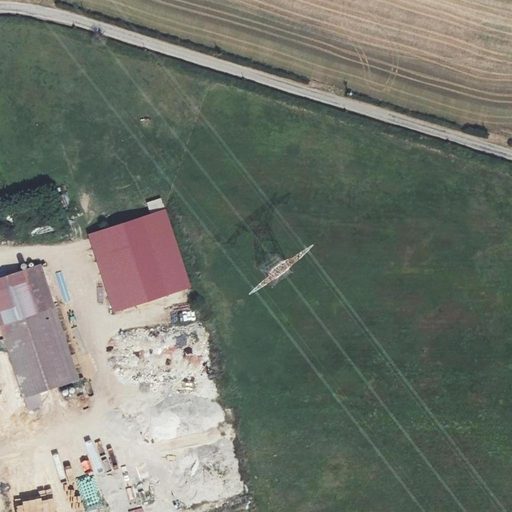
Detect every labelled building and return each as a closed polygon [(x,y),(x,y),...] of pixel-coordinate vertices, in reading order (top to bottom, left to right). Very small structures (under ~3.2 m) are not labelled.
[(167,211),(88,233),(110,313),(190,291),(167,211)] [(33,269),(0,279),(0,307),(2,314),(0,314),(0,325),(25,396),(72,379),(33,269)] [(0,382),(5,398),(20,393),(10,360),(0,362),(0,382)] [(127,365),(114,366),(115,379),(128,378),(127,365)] [(10,410),(22,406),(19,397),(7,401),(10,410)] [(116,471),(124,469),(120,453),(112,454),(116,471)] [(82,511),(76,474),(31,482),(36,509),(31,510),(30,511),(82,511)]
